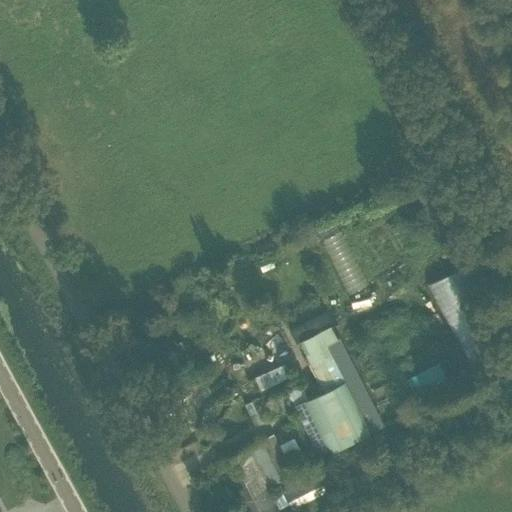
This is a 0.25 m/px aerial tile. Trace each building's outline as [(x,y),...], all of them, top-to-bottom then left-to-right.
[(427,191),(418,195),(437,235),(446,230),(427,191)] [(318,243),(301,252),(324,299),(342,291),(318,243)] [(270,257),(258,262),(262,272),(274,267),(270,257)] [(359,270),(349,273),(353,286),(356,297),(366,294),(362,282),(359,270)] [(295,343),(298,341),(329,326),(333,324),(327,311),(289,330),(295,343)] [(324,392),(305,401),(330,452),(369,433),(329,353),(309,363),(324,392)] [(356,357),(346,362),(361,394),(360,395),(367,410),(392,399),(385,383),(378,367),(364,374),(356,357)] [(285,364),(254,378),(259,389),(290,375),(285,364)] [(266,404),(273,417),(294,405),(307,397),(307,396),(300,384),(266,404)] [(221,461),(242,501),(268,488),(266,486),(293,472),(273,433),(221,461)] [(301,499),(328,489),(322,473),(295,483),(301,499)] [(242,501),(247,511),(280,511),(278,508),(270,492),(268,488),(242,501)]
